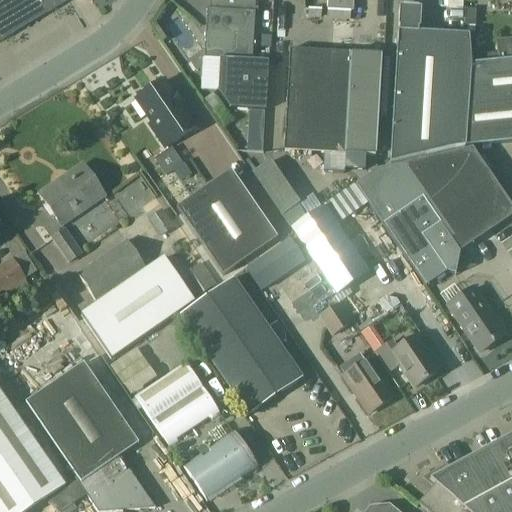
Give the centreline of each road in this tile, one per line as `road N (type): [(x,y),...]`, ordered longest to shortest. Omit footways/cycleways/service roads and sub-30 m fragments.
road 1 (unclassified): [(511,385),(285,511)]
road 2 (unclassified): [(0,104),(100,43),(141,0)]
